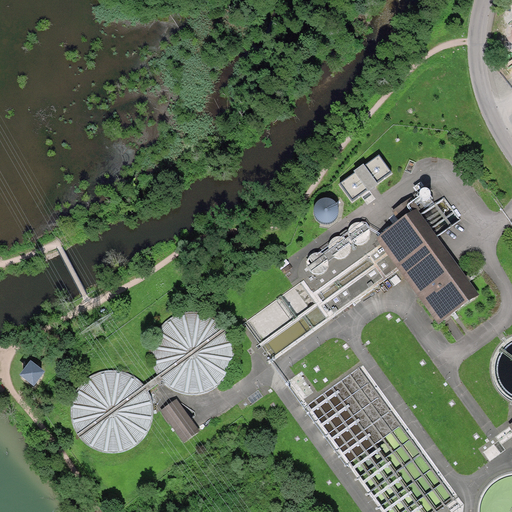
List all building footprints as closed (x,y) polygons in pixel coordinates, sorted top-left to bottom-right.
[(392,173),(379,156),(340,185),(352,202),(392,173)] [(481,296),(438,238),(462,221),(445,197),(421,215),(410,200),(394,211),(395,214),(389,218),(393,224),(389,227),(391,230),(379,238),(442,324),(481,296)] [(327,224),(331,223),(334,221),(337,218),(338,214),(338,210),(337,206),(335,203),(331,200),(327,199),(323,200),(319,201),(316,204),(314,207),(314,212),(314,216),(316,219),(319,222),(323,224),(327,224)] [(358,244),(361,244),(364,243),(367,240),(369,237),(369,234),(369,231),(367,228),(365,226),(362,224),(359,224),(355,224),(353,226),(350,228),(349,231),(349,235),(350,238),(351,240),(352,241),(355,243),(358,244)] [(341,257),(344,256),(346,255),(348,252),(349,250),(350,247),(349,243),(348,242),(347,240),(344,238),(341,237),(337,237),(334,238),(332,241),(330,243),(329,247),(330,250),(331,253),(332,255),(335,256),(337,257),(341,257)] [(330,250),(324,255),(329,261),(335,256),(332,255),(331,253),(330,250)] [(319,274),(322,273),(325,271),(327,269),(328,266),(329,261),(324,255),(320,253),(316,254),(313,255),(311,257),(309,260),(308,263),(308,266),(310,269),(312,272),(315,273),(319,274)] [(32,366),(23,378),(28,382),(34,386),(43,375),(36,369),(32,366)] [(177,400),(163,411),(185,442),(199,431),(177,400)]
